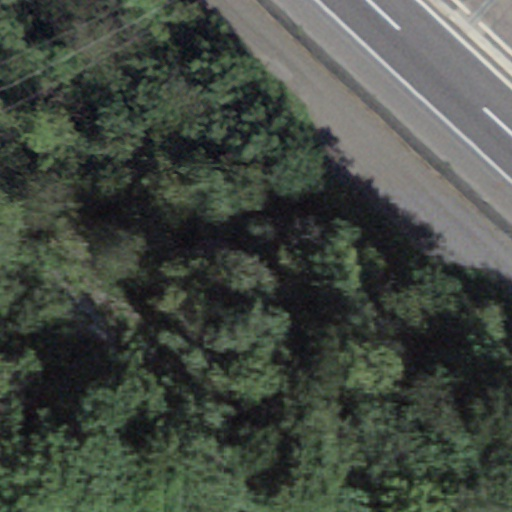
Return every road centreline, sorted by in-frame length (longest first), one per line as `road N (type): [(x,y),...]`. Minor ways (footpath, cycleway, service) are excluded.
road 1 (unclassified): [(216,0),(511,278)]
road 2 (motorway): [(365,0),(511,139)]
